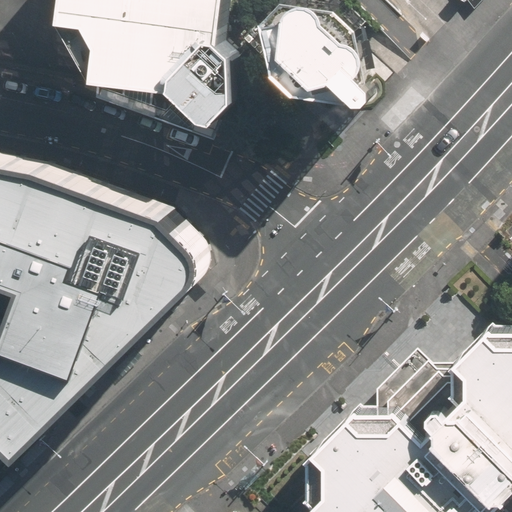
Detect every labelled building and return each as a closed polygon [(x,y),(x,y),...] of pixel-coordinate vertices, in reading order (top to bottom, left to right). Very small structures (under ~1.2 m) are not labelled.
[(72,0),(70,20),(102,76),(100,85),(221,127),(227,112),(240,98),(240,51),(227,38),(232,0),(72,0)] [(367,22),(343,0),(268,0),(238,30),(278,74),(282,70),(272,18),(290,0),(301,0),(342,6),(364,24),(367,22)] [(301,0),(290,0),(272,18),(282,70),(302,91),(357,99),(359,96),(363,99),(371,99),(377,94),(377,84),(370,77),(370,76),(365,71),(367,67),(369,62),(370,58),(370,52),(367,46),(364,24),(342,6),(301,0)] [(484,0),(468,0),(476,9),(484,0)] [(221,127),(100,85),(99,96),(217,139),(221,127)] [(0,416),(15,430),(30,444),(196,282),(181,222),(123,190),(75,170),(0,150),(0,416)] [(503,511),(504,508),(507,505),(499,497),(511,484),(511,324),(497,325),(494,321),(484,330),(464,349),(456,359),(457,383),(420,347),(379,386),(380,404),(360,404),(312,451),(315,453),(315,486),(312,489),(329,506),(328,511),(503,511)] [(142,355),(135,348),(116,365),(124,373),(142,355)] [(31,464),(50,445),(42,438),(23,457),(31,464)] [(260,463),(239,484),(247,492),(268,470),(260,463)] [(0,493),(14,479),(6,472),(0,478),(0,493)]
